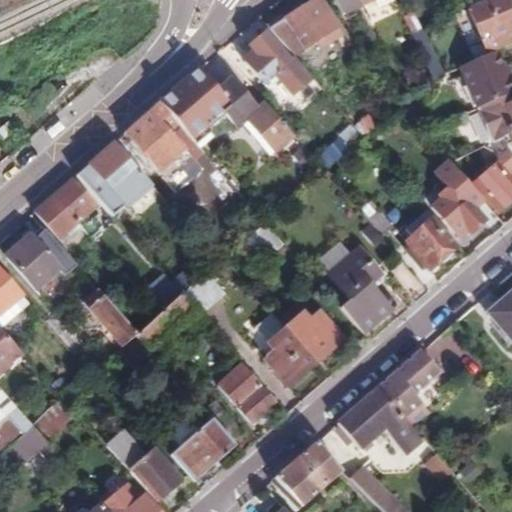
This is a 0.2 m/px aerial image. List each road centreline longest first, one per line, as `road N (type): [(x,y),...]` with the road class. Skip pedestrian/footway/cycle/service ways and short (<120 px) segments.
road 1 (residential): [(202,511),(511,239)]
road 2 (secondary): [(204,0),(183,42),(0,203)]
